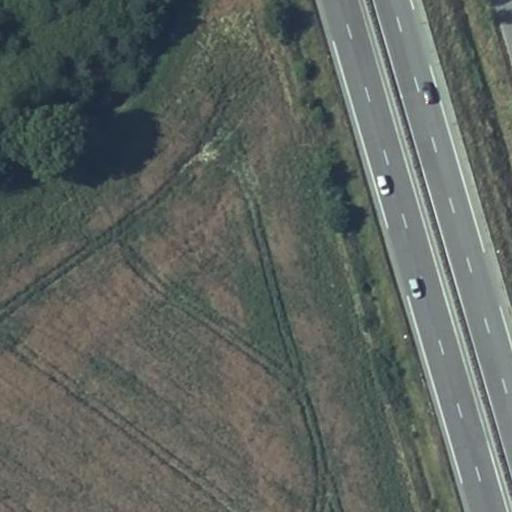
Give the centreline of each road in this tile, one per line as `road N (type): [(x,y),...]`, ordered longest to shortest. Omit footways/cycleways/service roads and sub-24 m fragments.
road 1 (trunk): [(342,0),(491,511)]
road 2 (trunk): [(511,403),(394,0)]
